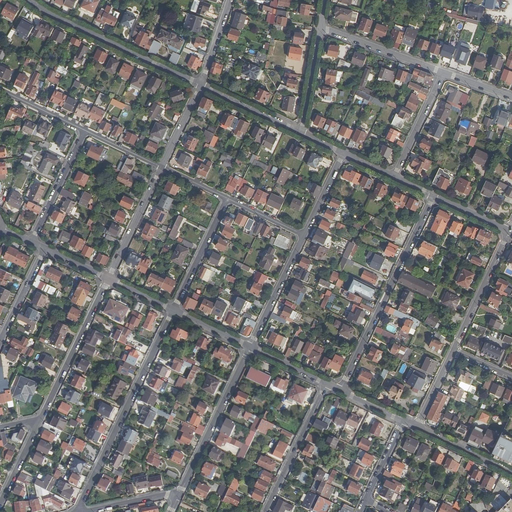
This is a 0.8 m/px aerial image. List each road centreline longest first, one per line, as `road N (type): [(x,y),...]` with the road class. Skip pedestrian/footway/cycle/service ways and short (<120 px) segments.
road 1 (residential): [(173,310),(77,511)]
road 2 (residential): [(433,195),(340,390)]
road 3 (residential): [(29,0),(200,85)]
road 4 (residential): [(178,495),(250,347)]
road 5 (residential): [(41,418),(108,278)]
road 6 (residential): [(265,511),(326,383)]
road 7 (residential): [(509,231),(453,351)]
road 8 (residential): [(444,72),(320,28)]
road 9 (residential): [(227,198),(173,310)]
road 10 (residential): [(31,242),(85,130)]
road 11 (residential): [(304,235),(250,347)]
road 12 (residential): [(161,167),(108,278)]
